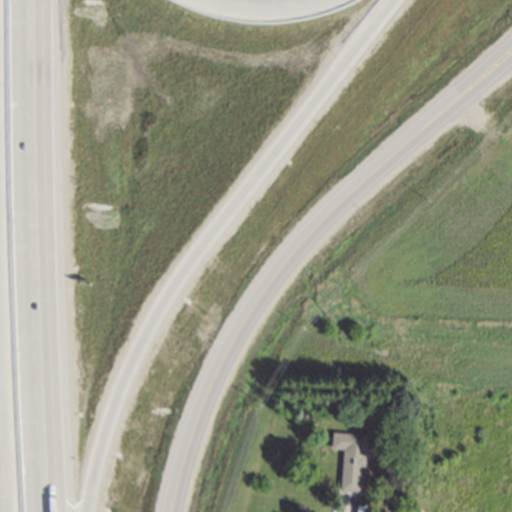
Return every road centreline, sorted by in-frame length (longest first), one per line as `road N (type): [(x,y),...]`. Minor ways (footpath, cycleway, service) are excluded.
road 1 (motorway): [(96,511),(103,450),(157,295),(187,245),(389,0)]
road 2 (tertiary): [(170,511),(208,392),(288,258),(511,45)]
road 3 (motorway): [(59,511),(43,0)]
